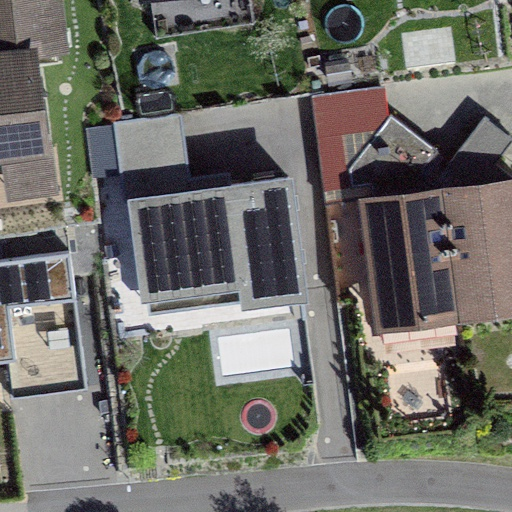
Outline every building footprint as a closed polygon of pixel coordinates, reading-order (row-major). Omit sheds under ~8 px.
[(32,50),(59,47),(53,0),(2,0),(9,54),(0,54),(0,147),(43,142),(32,50)] [(133,199),(145,291),(243,278),(245,298),(302,291),(288,177),(191,189),(181,112),(113,121),(123,200),(133,199)] [(371,182),(372,195),(421,189),(410,182),(436,148),(392,113),(349,166),(351,184),(371,182)] [(448,176),(449,185),(493,180),(485,173),(511,138),(511,137),(484,115),(446,164),(454,169),(448,176)] [(511,177),(493,180),(449,185),(441,186),(456,300),(495,295),(508,279),(511,278),(511,177)] [(441,186),(421,189),(372,195),(365,196),(382,340),(456,331),(453,301),(456,300),(441,186)] [(87,385),(69,250),(0,258),(0,355),(6,355),(11,395),(87,385)]
